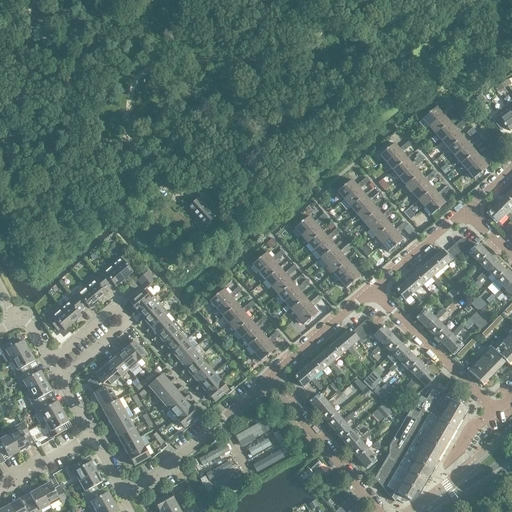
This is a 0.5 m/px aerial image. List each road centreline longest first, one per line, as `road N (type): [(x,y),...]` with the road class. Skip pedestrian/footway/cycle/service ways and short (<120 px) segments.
road 1 (residential): [(60,379),(130,321),(115,304),(47,358)]
road 2 (residential): [(383,511),(269,382)]
road 3 (residential): [(494,410),(372,291)]
road 4 (residential): [(372,291),(269,382)]
road 5 (residential): [(372,291),(465,208)]
road 6 (residential): [(120,493),(219,424)]
